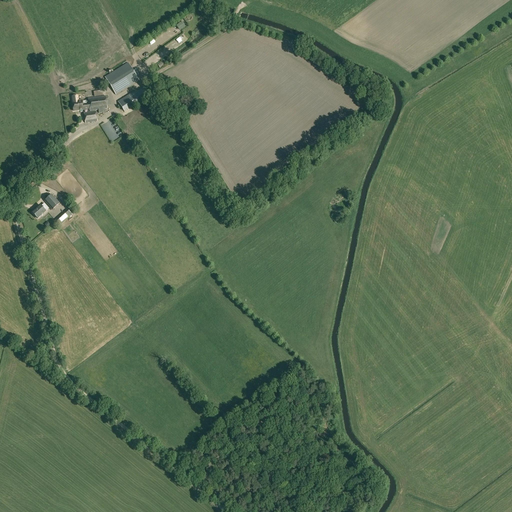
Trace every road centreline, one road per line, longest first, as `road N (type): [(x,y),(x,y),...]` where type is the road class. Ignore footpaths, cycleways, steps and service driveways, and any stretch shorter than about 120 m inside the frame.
road 1 (track): [(0,183),(65,375),(226,511)]
road 2 (unclassified): [(0,202),(103,118)]
road 3 (track): [(144,79),(227,27),(244,3)]
